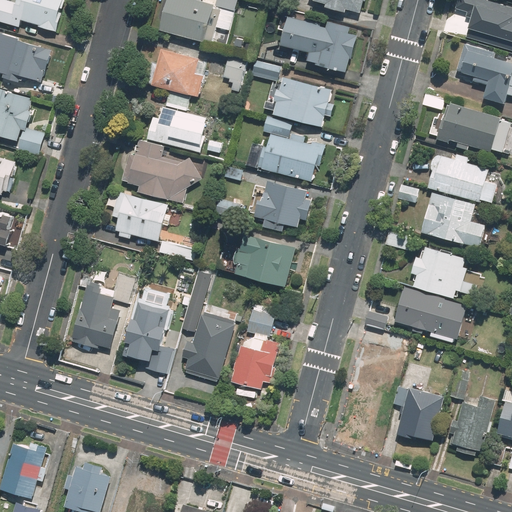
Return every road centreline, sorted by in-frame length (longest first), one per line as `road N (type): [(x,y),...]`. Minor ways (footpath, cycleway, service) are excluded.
road 1 (tertiary): [(418,0),(293,464)]
road 2 (residential): [(18,383),(120,0)]
road 3 (primary): [(18,383),(293,464)]
road 4 (primary): [(293,464),(454,511)]
